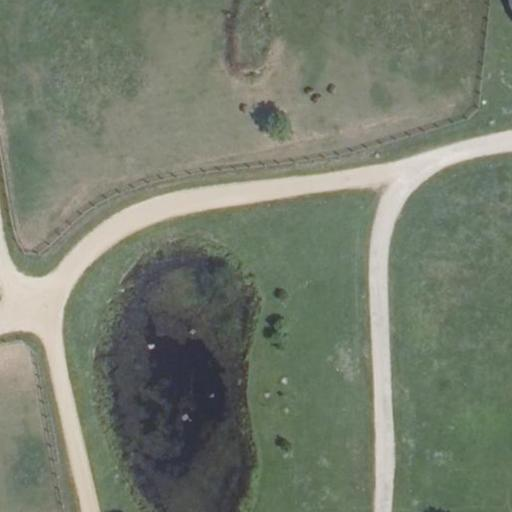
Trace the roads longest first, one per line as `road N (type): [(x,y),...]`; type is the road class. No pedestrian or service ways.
road 1 (track): [(398,179),(218,198),(79,245),(37,314),(82,511)]
road 2 (track): [(511,147),(398,179),(378,214),(385,474),(379,511)]
